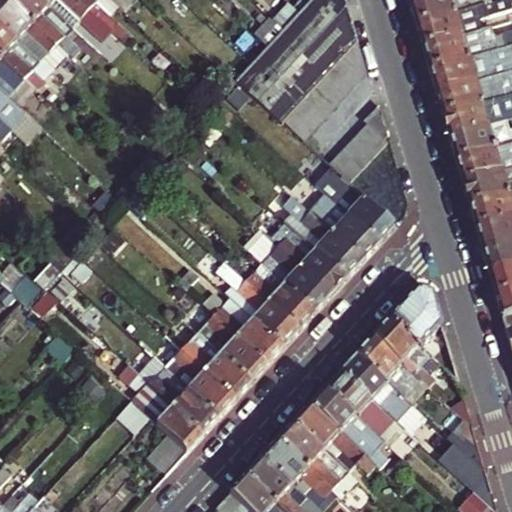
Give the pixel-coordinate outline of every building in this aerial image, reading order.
[(60,66),(69,56),(7,0),(1,0),(0,1),(0,25),(30,53),(41,63),(49,71),(57,63),(60,66)] [(66,38),(72,30),(49,9),(39,0),(7,0),(69,56),(73,61),(81,52),(66,38)] [(102,24),(89,12),(76,0),(39,0),(49,9),(56,1),(79,22),(80,21),(103,42),(112,33),(102,24)] [(96,0),(76,0),(89,12),(98,2),(96,0)] [(89,12),(102,24),(118,6),(111,0),(96,0),(98,2),(89,12)] [(338,66),(358,44),(359,43),(346,0),(311,0),(308,4),(300,13),(284,30),(269,47),(252,66),(237,82),(284,125),(285,124),(293,115),(302,105),(310,97),(319,87),(328,76),(338,66)] [(297,0),(292,6),(300,13),(308,4),(303,0),(297,0)] [(416,25),(484,5),(482,0),(416,0),(409,2),(416,25)] [(488,17),(507,11),(503,0),(502,0),(484,5),(488,17)] [(72,30),(79,22),(56,1),(49,9),(72,30)] [(422,47),(477,31),(475,22),(488,17),(484,5),(416,25),(422,47)] [(23,60),(30,53),(0,25),(0,57),(36,91),(42,96),(46,91),(50,87),(34,72),(35,71),(23,60)] [(498,50),(509,47),(505,34),(494,37),(491,27),(477,31),(422,47),(429,70),(498,50)] [(357,85),(366,76),(358,44),(338,66),(357,85)] [(436,93),(504,73),(498,50),(429,70),(436,93)] [(35,71),(41,63),(30,53),(23,60),(35,71)] [(223,69),(237,82),(252,66),(246,60),(242,64),(234,56),(223,69)] [(31,97),(36,91),(0,57),(0,89),(10,98),(20,87),(31,97)] [(348,95),(357,85),(338,66),(328,76),(348,95)] [(442,115),(511,96),(504,73),(436,93),(442,115)] [(338,105),(348,95),(328,76),(319,87),(338,105)] [(204,118),(220,100),(207,87),(191,106),(204,118)] [(329,115),(338,105),(319,87),(310,97),(329,115)] [(0,109),(10,98),(0,89),(0,109)] [(50,103),(54,98),(46,91),(42,96),(50,103)] [(504,122),(511,119),(511,95),(511,96),(442,115),(449,138),(504,122)] [(321,124),(329,115),(310,97),(302,105),(321,124)] [(312,133),(321,124),(302,105),(293,115),(312,133)] [(385,142),(388,139),(378,106),(363,121),(368,125),(385,142)] [(304,141),(312,133),(293,115),(285,124),(304,141)] [(11,132),(0,122),(0,140),(1,142),(11,132)] [(456,162),(511,145),(511,131),(508,133),(504,122),(449,138),(456,162)] [(377,156),(388,145),(385,142),(368,125),(357,137),(377,156)] [(98,147),(104,140),(90,126),(83,133),(98,147)] [(368,166),(377,156),(357,137),(347,147),(368,166)] [(149,163),(157,170),(173,152),(165,145),(149,163)] [(511,169),(511,145),(456,162),(463,184),(511,169)] [(358,175),(368,166),(347,147),(338,156),(358,175)] [(133,180),(140,173),(118,152),(111,159),(133,180)] [(350,184),(358,175),(338,156),(330,165),(350,184)] [(133,180),(141,187),(157,170),(149,163),(140,173),(133,180)] [(378,246),(394,228),(326,164),(316,174),(332,189),(354,209),(347,217),(378,246)] [(511,169),(463,184),(469,206),(511,193),(511,169)] [(347,217),(354,209),(332,189),(326,197),(347,217)] [(476,228),(511,217),(511,193),(469,206),(476,228)] [(362,263),(378,246),(347,217),(339,225),(318,206),(306,195),(298,204),(362,263)] [(339,225),(347,217),(326,197),(318,206),(339,225)] [(346,281),(362,263),(298,204),(292,199),(286,205),(290,209),(280,220),(284,224),(346,281)] [(483,251),(511,242),(511,217),(476,228),(483,251)] [(331,297),(346,281),(284,224),(269,240),(331,297)] [(63,243),(77,257),(93,239),(79,226),(63,243)] [(315,315),(331,297),(269,240),(264,236),(255,247),(268,259),(290,279),(283,286),(315,315)] [(511,242),(483,251),(489,274),(511,267),(511,242)] [(69,266),(76,258),(59,243),(52,251),(69,266)] [(299,332),(315,315),(283,286),(277,294),(255,274),(261,266),(246,252),(230,269),(299,332)] [(283,286),(290,279),(268,259),(261,266),(283,286)] [(284,349),(299,332),(230,269),(223,263),(216,271),(232,286),(224,295),(229,299),(284,349)] [(34,282),(45,292),(61,274),(51,264),(34,282)] [(277,294),(283,286),(261,266),(255,274),(277,294)] [(511,267),(489,274),(496,296),(511,291),(511,267)] [(175,284),(184,292),(195,280),(186,272),(175,284)] [(502,318),(511,314),(511,291),(496,296),(502,318)] [(424,344),(442,326),(433,295),(418,292),(390,322),(424,354),(429,348),(424,344)] [(267,368),(284,349),(229,299),(223,306),(211,295),(201,307),(213,319),(267,368)] [(511,351),(511,314),(502,318),(511,351)] [(252,384),(267,368),(213,319),(198,335),(202,339),(221,356),(252,384)] [(182,353),(235,402),(252,384),(221,356),(214,364),(195,346),(182,335),(181,336),(164,321),(156,329),(182,353)] [(430,359),(424,354),(390,322),(374,340),(419,381),(422,384),(429,376),(422,369),(430,359)] [(214,364),(221,356),(202,339),(195,346),(214,364)] [(403,400),(419,381),(374,340),(357,358),(403,400)] [(202,438),(219,420),(166,371),(134,341),(117,359),(128,370),(202,438)] [(219,420),(235,402),(182,353),(166,371),(219,420)] [(427,422),(403,400),(357,358),(341,375),(400,428),(412,439),(427,422)] [(187,455),(202,438),(128,370),(121,378),(142,397),(134,407),(150,421),(168,438),(187,455)] [(396,432),(400,428),(341,375),(326,391),(355,418),(380,440),(381,441),(392,429),(396,432)] [(348,426),(355,418),(326,391),(310,408),(378,470),(386,462),(372,449),(348,426)] [(455,414),(472,430),(464,403),(455,414)] [(383,474),(378,470),(310,408),(294,426),(346,475),(353,468),(373,485),(383,474)] [(372,449),(380,440),(355,418),(348,426),(372,449)] [(331,492),(346,475),(294,426),(278,443),(331,492)] [(176,467),(187,455),(168,438),(158,449),(176,467)] [(315,509),(331,492),(278,443),(262,460),(315,509)] [(165,478),(176,467),(158,449),(147,461),(165,478)] [(484,496),(491,495),(485,475),(464,456),(453,469),(484,496)] [(312,511),(315,509),(262,460),(246,478),(282,511),(312,511)] [(0,472),(0,491),(11,480),(1,472),(0,472)] [(282,511),(246,478),(230,495),(248,511),(282,511)] [(493,511),(471,492),(455,509),(458,511),(493,511)] [(215,511),(216,511),(248,511),(230,495),(215,511)]
